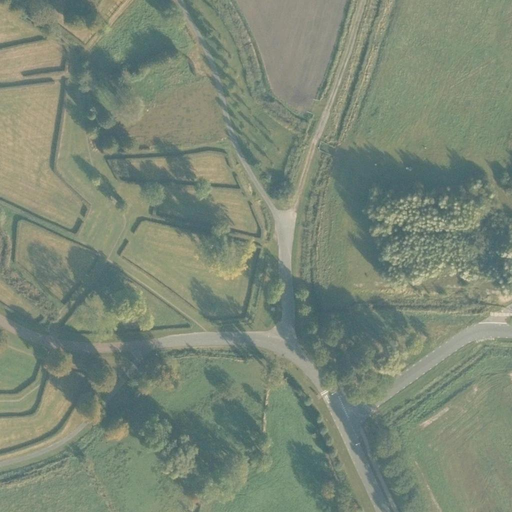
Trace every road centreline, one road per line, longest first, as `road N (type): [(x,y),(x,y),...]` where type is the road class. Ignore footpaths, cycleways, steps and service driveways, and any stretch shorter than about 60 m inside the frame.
road 1 (unclassified): [(286,345),(283,227),(236,147),(210,60),(177,0)]
road 2 (track): [(283,227),(363,0)]
road 3 (unclassified): [(342,419),(471,332),(511,332)]
road 4 (unclassified): [(0,464),(74,432),(146,345)]
road 5 (unclassified): [(146,345),(49,342),(0,318)]
road 6 (unclassified): [(286,345),(268,336),(146,345)]
